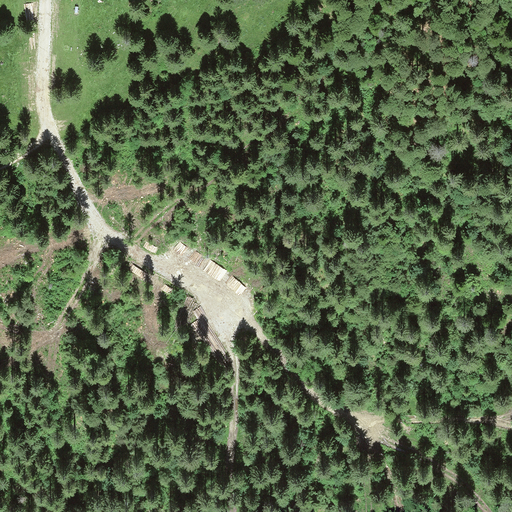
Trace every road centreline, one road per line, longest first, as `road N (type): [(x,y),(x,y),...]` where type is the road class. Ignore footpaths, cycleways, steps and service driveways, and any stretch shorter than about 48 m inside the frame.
road 1 (track): [(50,130),(98,223),(151,259),(202,278),(243,318)]
road 2 (track): [(45,0),(42,83),(50,130),(0,166)]
